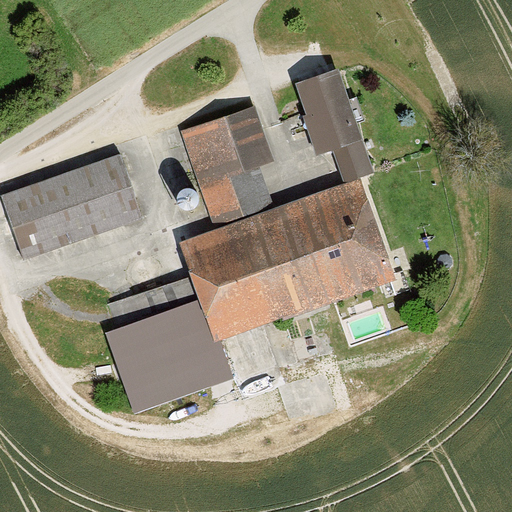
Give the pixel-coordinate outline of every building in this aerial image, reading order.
[(339,70),(297,84),(323,156),(334,152),(364,142),(339,70)] [(253,102),(180,127),(215,228),(273,208),(259,167),(274,161),(253,102)] [(374,172),(364,142),(334,152),(345,183),(362,177),(374,172)] [(119,155),(0,197),(0,198),(22,262),(142,220),(119,155)] [(195,274),(219,342),(264,327),(398,280),(362,177),(345,183),(273,208),(215,228),(183,239),(195,274)] [(176,197),(177,202),(179,205),(182,208),(187,209),(191,208),(194,206),(197,202),(198,198),(197,194),(195,190),(191,188),(187,187),(183,187),(179,190),(177,193),(176,197)] [(222,393),(280,370),(264,327),(219,342),(195,274),(106,305),(115,330),(107,333),(136,415),(219,386),(222,393)]
